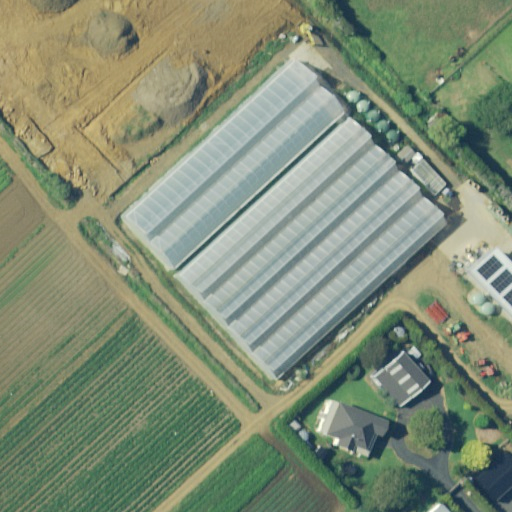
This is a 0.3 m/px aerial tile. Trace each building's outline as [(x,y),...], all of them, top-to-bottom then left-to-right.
[(345,120),(175,280),(271,382),(442,222),(345,120)] [(409,157),(414,152),(403,141),(389,154),(400,166),(409,157)] [(414,152),(409,157),(414,163),(407,170),(432,195),(446,181),(415,150),(414,152)] [(425,382),(397,352),(370,378),(397,407),(425,382)] [(382,421),(326,401),(314,432),(333,439),(331,445),(363,457),(371,435),(376,437),(382,421)] [(447,511),(445,511),(434,499),(426,507),(430,511),(429,511),(453,511),(451,509),(447,511)]
